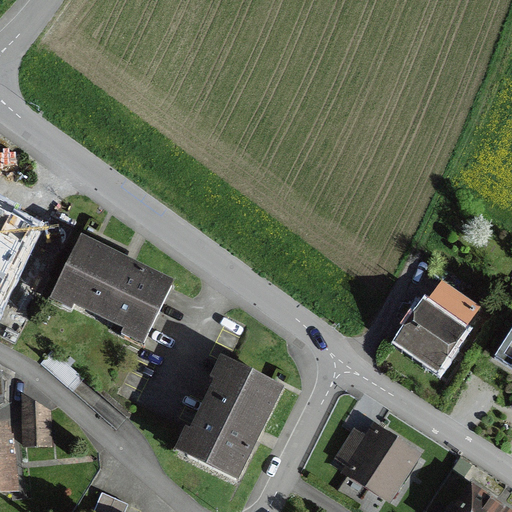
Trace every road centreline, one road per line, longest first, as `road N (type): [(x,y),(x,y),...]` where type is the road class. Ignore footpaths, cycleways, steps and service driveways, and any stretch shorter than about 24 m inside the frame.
road 1 (residential): [(341,363),(311,329),(0,103)]
road 2 (residential): [(511,476),(341,363)]
road 3 (residential): [(341,363),(258,511)]
road 4 (track): [(444,186),(511,45)]
